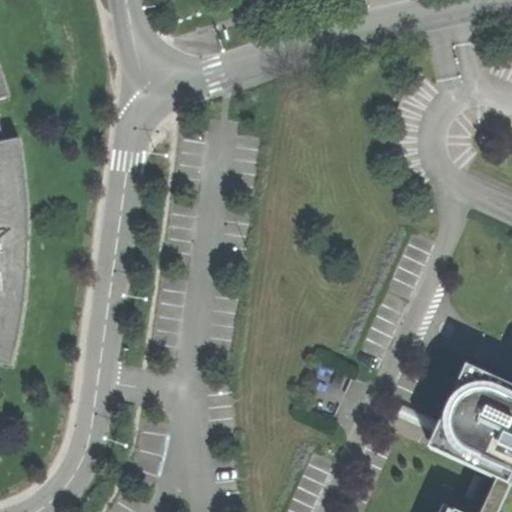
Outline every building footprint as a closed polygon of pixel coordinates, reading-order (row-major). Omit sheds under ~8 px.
[(0,99),(9,97),(0,69),(0,99)] [(14,117),(9,97),(0,99),(0,142),(20,139),(14,117)] [(0,142),(0,363),(12,366),(19,335),(23,314),(26,293),(28,272),(29,254),(29,235),(28,206),(26,179),(23,160),(20,139),(0,142)] [(430,448),(497,478),(502,465),(475,453),(469,450),(462,445),(457,440),(454,434),(452,427),(452,420),(454,411),(457,404),(462,399),(468,394),(475,391),(482,390),(489,390),(496,392),(511,398),(511,383),(468,364),(436,434),(430,448)] [(511,511),(511,398),(496,392),(489,390),(482,390),(475,391),(468,394),(462,399),(457,404),(454,411),(452,420),(452,427),(454,434),(457,440),(462,445),(469,450),(475,453),(502,465),(497,478),(482,511),(462,511),(457,510),(455,511),(511,511)] [(147,431),(142,450),(164,455),(168,436),(147,431)]
